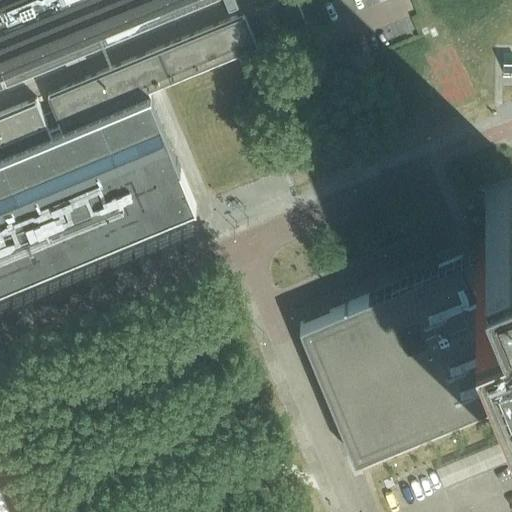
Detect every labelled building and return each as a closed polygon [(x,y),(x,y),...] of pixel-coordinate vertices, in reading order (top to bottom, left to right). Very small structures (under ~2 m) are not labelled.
[(0,0),(0,67),(1,69),(7,84),(8,84),(8,83),(65,60),(72,57),(137,30),(209,0),(228,0),(230,4),(238,0),(0,0)] [(298,0),(272,0),(257,6),(256,7),(270,39),(308,23),(298,0)] [(0,285),(26,274),(25,274),(124,233),(127,231),(143,225),(146,224),(195,204),(196,204),(197,204),(151,93),(152,93),(150,88),(163,83),(259,43),(245,11),(244,11),(243,12),(244,12),(51,92),(50,91),(49,92),(62,124),(51,128),(38,97),(36,97),(36,98),(2,112),(0,112),(0,285)] [(511,178),(485,189),(504,234),(476,246),(477,249),(425,270),(421,272),(300,322),(356,456),(447,419),(447,418),(511,391),(511,178)] [(0,511),(17,511),(17,510),(14,511),(6,491),(9,490),(8,488),(5,489),(1,478),(0,476),(0,511)]
